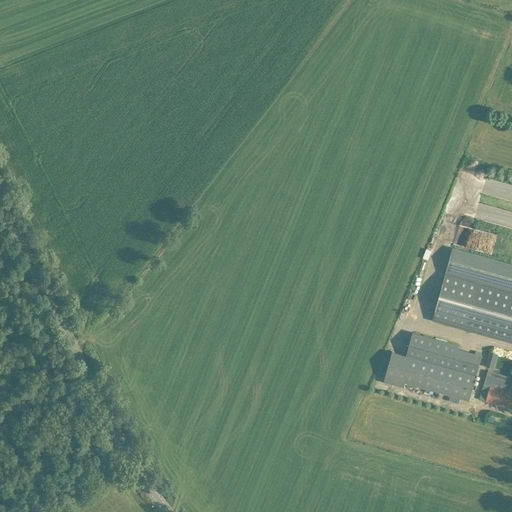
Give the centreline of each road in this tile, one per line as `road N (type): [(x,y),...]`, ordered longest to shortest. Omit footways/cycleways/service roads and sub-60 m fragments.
road 1 (track): [(344,0),(70,342)]
road 2 (tertiary): [(167,511),(128,455),(0,201)]
